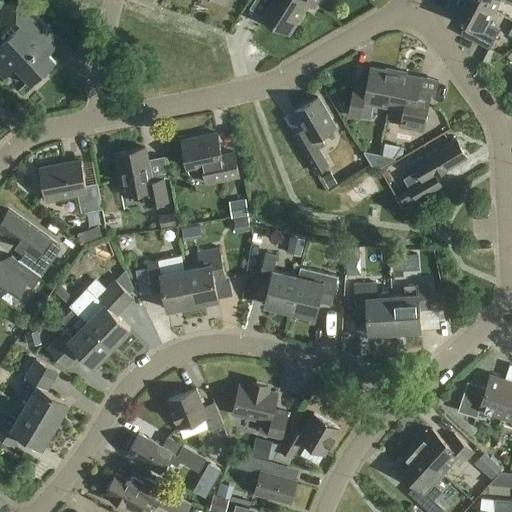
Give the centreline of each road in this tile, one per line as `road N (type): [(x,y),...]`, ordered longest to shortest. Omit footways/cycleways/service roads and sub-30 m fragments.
road 1 (residential): [(387,408),(504,312),(510,291),(504,161),(489,108),(409,5)]
road 2 (residential): [(387,408),(358,379),(304,358),(242,345),(188,348),(149,369),(118,402),(36,511)]
road 3 (residential): [(102,115),(272,82),(409,5)]
road 4 (residential): [(328,511),(387,408)]
